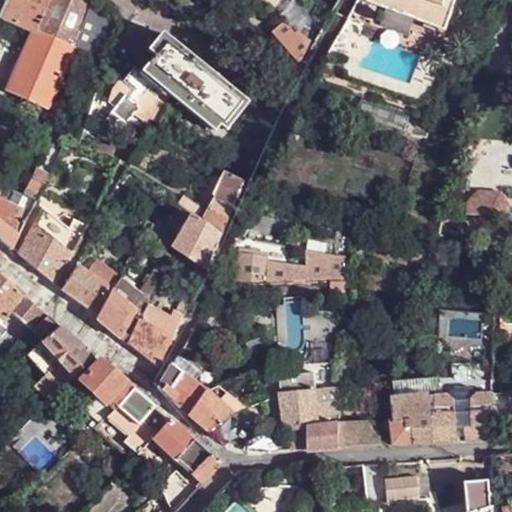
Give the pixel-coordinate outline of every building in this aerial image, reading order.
[(10,0),(3,18),(35,31),(37,32),(38,30),(50,0),(10,0)] [(75,46),(93,2),(87,0),(50,0),(38,30),(75,46)] [(412,20),(446,33),(457,2),(452,0),(370,0),(369,5),(384,11),(412,20)] [(347,23),(360,28),(369,5),(359,1),(347,23)] [(412,20),(384,11),(381,20),(408,30),(412,20)] [(274,35),(298,65),(301,64),(312,44),(285,25),(274,35)] [(11,88),(50,106),(75,46),(38,30),(37,32),(35,31),(11,88)] [(161,34),(147,51),(155,58),(149,64),(148,63),(140,73),(153,83),(214,132),(219,126),(224,130),(247,102),(161,34)] [(124,81),(142,96),(153,83),(140,73),(135,67),(124,81)] [(124,96),(134,105),(142,96),(124,81),(120,77),(110,103),(115,107),(124,96)] [(409,112),(362,95),(355,115),(403,131),(409,112)] [(134,105),(124,96),(115,107),(109,115),(123,126),(138,108),(134,105)] [(3,142),(9,146),(14,138),(7,134),(3,142)] [(39,172),(46,176),(62,143),(55,140),(39,172)] [(25,192),(36,197),(46,176),(39,172),(35,171),(25,192)] [(226,172),(213,196),(215,198),(234,207),(246,182),(226,172)] [(0,186),(0,199),(7,203),(12,192),(0,186)] [(467,215),(511,220),(511,206),(503,193),(479,191),(468,203),(467,215)] [(29,213),(34,202),(12,192),(7,203),(29,213)] [(116,199),(110,194),(107,201),(113,205),(116,199)] [(184,197),(178,204),(195,216),(197,218),(203,210),(184,197)] [(204,219),(224,231),(234,207),(215,198),(204,219)] [(0,223),(17,238),(29,213),(7,203),(0,199),(0,223)] [(42,209),(34,224),(71,255),(84,231),(74,222),(69,231),(42,209)] [(175,247),(205,270),(223,235),(197,218),(195,216),(175,247)] [(0,223),(0,241),(11,250),(17,238),(0,223)] [(34,224),(19,256),(38,271),(43,276),(54,284),(68,256),(71,257),(71,255),(34,224)] [(166,251),(172,243),(170,240),(159,232),(160,230),(152,224),(146,233),(166,251)] [(428,269),(443,270),(445,246),(430,245),(428,269)] [(78,260),(75,265),(87,273),(96,260),(82,250),(78,260)] [(238,259),(232,286),(265,285),(267,270),(267,262),(267,259),(261,258),(258,252),(252,251),(248,256),(239,255),(238,259)] [(307,266),(307,269),(323,270),(347,269),(347,259),(331,256),(307,252),(307,266)] [(232,286),(238,259),(229,258),(222,272),(220,275),(216,283),(228,286),(232,286)] [(75,265),(61,290),(97,315),(98,316),(110,292),(119,276),(96,260),(87,273),(75,265)] [(292,284),(292,269),(267,270),(265,285),(273,285),(287,284),(292,284)] [(292,269),(292,284),(323,283),(323,270),(292,269)] [(347,269),(323,270),(323,283),(332,282),(346,282),(347,269)] [(120,338),(137,308),(143,312),(144,310),(146,305),(148,302),(144,300),(148,293),(141,288),(140,292),(119,276),(110,292),(98,316),(97,315),(96,319),(111,332),(120,338)] [(0,278),(0,350),(6,356),(21,342),(31,333),(46,317),(0,278)] [(346,293),(346,282),(332,282),(332,292),(346,293)] [(190,301),(195,289),(188,284),(171,316),(179,321),(190,301)] [(143,312),(139,319),(127,344),(157,369),(159,365),(169,343),(170,341),(170,340),(179,322),(146,305),(144,310),(143,312)] [(44,377),(58,363),(72,378),(92,356),(46,317),(31,333),(40,343),(25,356),(44,377)] [(260,339),(251,343),(256,372),(259,371),(265,368),(260,339)] [(204,396),(219,389),(177,358),(172,366),(180,373),(204,396)] [(104,418),(132,389),(97,361),(78,381),(103,404),(96,411),(104,418)] [(44,377),(58,392),(61,390),(72,378),(58,363),(44,377)] [(164,395),(180,373),(172,366),(169,372),(167,374),(158,390),(164,395)] [(278,371),(283,434),(309,432),(339,429),(339,424),(342,366),(278,371)] [(468,367),(452,384),(484,383),(468,367)] [(268,377),(265,368),(259,371),(260,380),(262,379),(262,378),(268,377)] [(180,373),(164,395),(187,416),(204,396),(180,373)] [(34,388),(48,403),(54,397),(58,392),(44,377),(34,388)] [(371,394),(381,394),(382,379),(372,379),(371,394)] [(422,381),(414,382),(417,401),(425,400),(422,381)] [(390,423),(391,435),(380,436),(386,448),(433,445),(435,422),(430,422),(429,400),(425,400),(417,401),(414,382),(394,384),(397,403),(394,403),(397,422),(390,423)] [(455,401),(471,401),(476,394),(472,387),(453,388),(448,395),(455,401)] [(154,436),(140,423),(153,407),(132,389),(104,418),(127,437),(121,444),(134,456),(151,440),(154,436)] [(243,411),(219,389),(204,396),(229,416),(243,411)] [(72,400),(61,390),(58,392),(54,397),(58,401),(65,408),(72,400)] [(448,395),(436,396),(436,399),(435,422),(433,445),(463,443),(463,438),(471,437),(471,442),(494,441),(493,413),(493,408),(493,401),(493,395),(476,394),(471,401),(455,401),(448,395)] [(187,416),(205,431),(229,416),(204,396),(187,416)] [(58,401),(54,397),(48,403),(46,405),(51,410),(58,401)] [(16,421),(24,429),(39,413),(31,405),(16,421)] [(191,475),(194,472),(205,482),(217,469),(211,457),(210,456),(170,421),(154,436),(151,440),(191,475)] [(338,451),(386,448),(380,436),(371,423),(339,424),(339,429),(338,451)] [(0,443),(6,448),(20,433),(14,428),(0,443)] [(309,453),(338,451),(339,429),(309,432),(309,453)] [(249,457),(263,456),(263,449),(259,450),(259,440),(254,443),(246,452),(249,457)] [(511,456),(492,457),(492,481),(492,482),(511,481),(511,456)] [(253,488),(290,481),(288,469),(249,471),(253,488)] [(176,470),(159,487),(166,504),(158,511),(176,511),(188,499),(176,470)] [(416,477),(385,479),(385,501),(418,498),(416,477)] [(466,484),(468,511),(482,511),(491,510),(489,483),(466,484)] [(511,511),(511,498),(507,500),(509,507),(502,508),(502,511),(511,511)]
